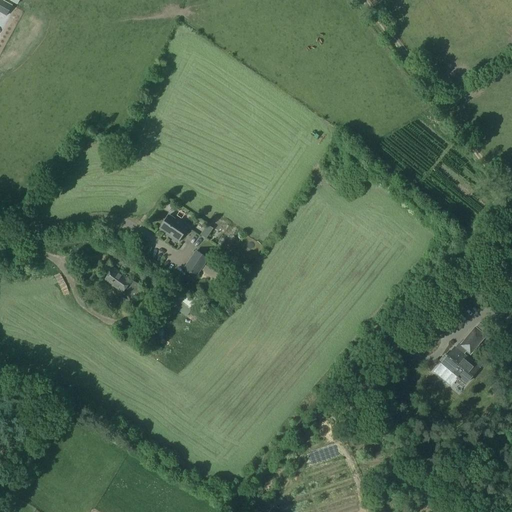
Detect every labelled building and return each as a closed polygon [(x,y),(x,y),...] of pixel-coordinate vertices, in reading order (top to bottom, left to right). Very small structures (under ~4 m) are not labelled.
[(11,6),(0,0),(0,13),(6,16),(11,6)] [(169,216),(160,228),(170,235),(169,237),(178,243),(188,227),(180,221),(179,222),(169,216)] [(196,252),(184,269),(196,277),(208,259),(196,252)] [(209,262),(203,271),(218,281),(224,273),(209,262)] [(104,282),(103,284),(108,287),(108,286),(121,295),(124,290),(136,298),(136,297),(139,299),(145,291),(113,268),(103,282),(104,282)] [(464,304),(473,293),(470,291),(461,302),(464,304)] [(186,303),(183,300),(178,304),(190,317),(202,306),(192,296),(186,303)] [(482,311),(474,305),(466,316),(474,322),(482,311)] [(479,324),(476,326),(486,334),(488,331),(479,324)] [(455,346),(435,371),(452,384),(457,378),(458,379),(460,378),(466,383),(480,367),(455,346)]
